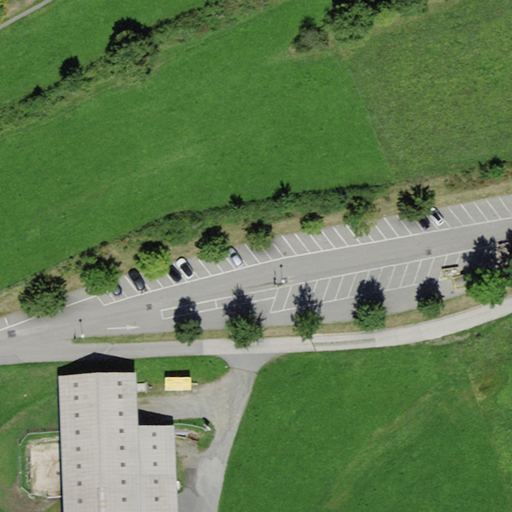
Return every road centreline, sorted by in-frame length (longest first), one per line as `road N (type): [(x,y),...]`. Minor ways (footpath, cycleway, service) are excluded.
road 1 (unclassified): [(511,303),(433,328),(353,340),(60,350)]
road 2 (track): [(241,345),(210,511)]
